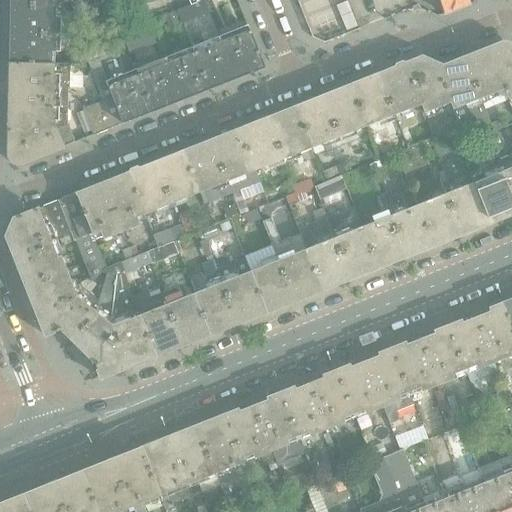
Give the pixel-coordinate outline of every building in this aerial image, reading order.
[(201,0),(194,3),(175,10),(176,11),(180,23),(200,15),(208,12),(203,0),(201,0)] [(437,0),(444,15),(469,5),(466,0),(437,0)] [(54,52),(55,17),(51,17),(51,6),(10,5),(9,63),(50,64),(50,52),(54,52)] [(179,27),(173,13),(164,17),(170,31),(179,27)] [(151,34),(147,24),(126,33),(128,37),(123,39),(124,45),(151,34)] [(264,68),(249,30),(193,52),(207,90),(264,68)] [(151,112),(136,75),(108,86),(98,63),(127,51),(124,45),(123,39),(122,38),(83,53),(102,101),(113,127),(151,112)] [(511,47),(501,42),(491,46),(506,82),(501,84),(506,97),(507,101),(511,98),(511,47)] [(506,82),(491,46),(441,66),(438,74),(449,103),(452,110),(470,103),(483,136),(498,129),(494,120),(490,122),(483,106),(506,97),(501,84),(506,82)] [(207,90),(193,52),(136,75),(151,112),(207,90)] [(449,103),(438,74),(441,66),(420,57),(403,64),(419,105),(423,114),(449,103)] [(65,64),(50,64),(9,63),(7,154),(8,158),(10,161),(14,163),(18,164),(21,164),(74,143),(64,120),(65,64)] [(419,105),(403,64),(350,85),(366,127),(393,116),(419,105)] [(366,127),(350,85),(292,108),(309,149),(366,127)] [(113,127),(102,101),(81,109),(92,136),(113,127)] [(309,149),(292,108),(238,129),(247,153),(254,171),(299,153),(302,163),(313,159),(309,149)] [(258,182),(254,171),(247,153),(238,129),(182,151),(199,193),(227,182),(239,214),(250,210),(241,188),(258,182)] [(430,157),(424,142),(396,153),(402,169),(430,157)] [(199,193),(182,151),(127,173),(143,215),(199,193)] [(351,170),(347,161),(336,166),(339,175),(351,170)] [(382,170),(378,161),(368,165),(372,174),(382,170)] [(511,214),(511,167),(473,183),(488,224),(511,214)] [(448,185),(442,172),(437,174),(442,187),(448,185)] [(143,215),(127,173),(77,193),(93,234),(99,232),(102,240),(138,226),(135,218),(143,215)] [(323,183),(313,187),(318,200),(346,189),(341,176),(323,183)] [(312,188),(312,187),(309,179),(291,186),(295,194),(295,195),(312,188)] [(488,224),(473,183),(417,205),(433,246),(488,224)] [(433,246),(417,205),(411,191),(383,202),(381,196),(375,198),(378,207),(367,211),(372,223),(360,228),(376,268),(433,246)] [(106,268),(93,234),(77,193),(58,200),(71,235),(74,242),(88,279),(90,281),(98,272),(106,268)] [(295,194),(284,198),(288,207),(298,203),(295,195),(295,194)] [(71,235),(58,200),(43,207),(52,230),(49,231),(54,241),(58,240),(71,235)] [(238,215),(234,206),(222,210),(226,219),(238,215)] [(56,257),(37,209),(14,218),(12,220),(6,235),(6,239),(24,285),(65,269),(60,256),(56,257)] [(376,268),(360,228),(333,239),(324,216),(315,220),(317,224),(298,232),(305,250),(321,290),(376,268)] [(228,221),(219,225),(222,232),(231,228),(228,221)] [(213,226),(201,231),(204,240),(217,234),(214,226),(213,226)] [(182,237),(178,227),(167,231),(171,241),(182,237)] [(74,242),(71,235),(58,240),(62,247),(74,242)] [(177,255),(173,243),(146,253),(151,265),(177,255)] [(134,246),(127,249),(131,258),(138,256),(134,246)] [(127,249),(121,251),(125,261),(131,258),(127,249)] [(321,290),(305,250),(249,272),(265,312),(321,290)] [(265,312),(249,272),(244,258),(225,266),(222,257),(212,261),(211,256),(208,251),(203,253),(207,263),(201,265),(209,287),(193,294),(210,334),(265,312)] [(134,271),(151,265),(146,253),(138,256),(131,258),(125,261),(119,263),(126,281),(137,278),(134,271)] [(117,276),(115,293),(129,288),(126,281),(119,263),(117,264),(117,276)] [(94,312),(97,301),(89,294),(96,286),(93,282),(106,268),(98,272),(90,281),(82,290),(76,297),(65,269),(24,285),(44,335),(60,329),(68,337),(94,312)] [(155,356),(138,315),(127,320),(127,319),(111,325),(115,293),(117,276),(106,273),(97,301),(94,312),(68,337),(93,362),(99,378),(155,356)] [(82,290),(90,281),(88,279),(79,283),(82,290)] [(210,334),(193,294),(182,298),(178,289),(162,295),(161,294),(135,304),(139,315),(138,315),(155,356),(210,334)] [(511,300),(502,304),(511,329),(511,300)] [(511,329),(502,304),(490,309),(491,312),(460,324),(459,321),(446,326),(465,374),(510,356),(509,352),(511,350),(511,329)] [(465,374),(446,326),(434,331),(435,334),(416,342),(404,346),(403,344),(391,348),(409,396),(465,374)] [(409,396),(391,348),(378,353),(380,356),(368,361),(348,369),(347,366),(335,371),(354,418),(373,411),(379,428),(388,424),(388,425),(398,421),(395,412),(413,405),(409,396)] [(504,375),(500,365),(495,367),(499,377),(504,375)] [(354,418),(335,371),(323,376),(324,378),(312,383),(293,391),(291,388),(279,393),(298,440),(354,418)] [(443,400),(440,390),(433,393),(444,420),(450,418),(443,400)] [(269,451),(298,440),(279,393),(267,398),(268,400),(256,405),(237,413),(236,410),(222,416),(250,485),(252,485),(247,474),(274,462),(269,451)] [(452,397),(443,400),(450,418),(459,414),(452,397)] [(250,485),(222,416),(195,426),(213,473),(224,469),(229,481),(240,476),(251,506),(257,504),(250,485)] [(213,473),(195,426),(139,448),(158,495),(163,508),(190,497),(195,507),(202,504),(197,492),(216,484),(213,474),(213,473)] [(494,511),(482,480),(479,471),(471,450),(462,427),(451,431),(468,474),(459,477),(459,475),(438,483),(443,496),(449,511),(494,511)] [(333,447),(328,434),(323,436),(328,449),(333,447)] [(436,451),(433,441),(425,444),(429,454),(436,451)] [(491,466),(483,446),(476,447),(471,450),(479,471),(491,466)] [(144,511),(141,502),(158,495),(139,448),(81,472),(96,511),(114,511),(116,511),(127,511),(126,507),(131,505),(133,511),(144,511)] [(350,460),(347,452),(338,456),(341,464),(350,460)] [(449,511),(443,496),(418,506),(397,452),(382,459),(402,511),(449,511)] [(402,511),(382,459),(376,461),(391,501),(365,511),(402,511)] [(322,476),(315,460),(307,463),(314,480),(322,476)] [(511,511),(511,468),(482,480),(494,511),(511,511)] [(96,511),(81,472),(22,495),(28,511),(96,511)] [(297,494),(289,474),(281,478),(283,482),(282,482),(288,498),(297,494)] [(286,494),(282,486),(273,490),(276,498),(286,494)] [(0,511),(28,511),(22,495),(0,503),(0,511)] [(283,511),(286,511),(282,499),(267,506),(269,511),(283,511)]
